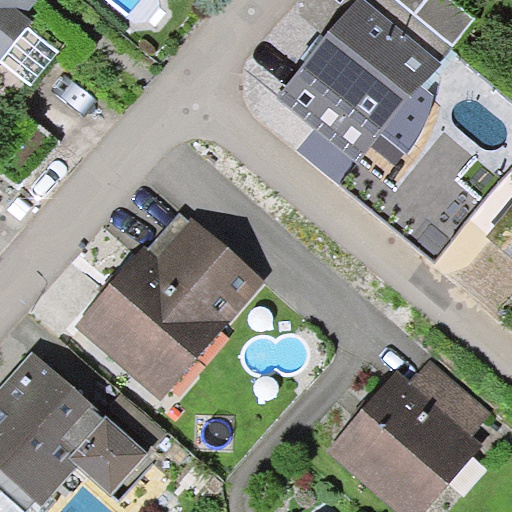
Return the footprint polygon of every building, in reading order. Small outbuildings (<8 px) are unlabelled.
[(0,0),(0,60),(28,25),(33,20),(26,14),(37,0),(0,0)] [(454,47),(397,0),(359,0),(327,38),(275,99),(312,129),(353,163),(357,165),(365,155),(382,135),(422,87),(454,47)] [(327,38),(359,0),(298,0),(299,16),(327,38)] [(475,19),(452,0),(397,0),(454,47),(475,19)] [(61,51),(28,25),(0,60),(32,86),(61,51)] [(434,94),(422,87),(382,135),(404,154),(406,156),(411,151),(416,139),(420,132),(425,124),(429,115),(432,105),(434,94)] [(337,183),(353,163),(312,129),(296,149),(337,183)] [(387,174),(404,154),(382,135),(365,155),(387,174)] [(180,212),(148,249),(157,257),(189,220),(180,212)] [(145,247),(76,325),(161,401),(266,281),(192,217),(189,220),(157,257),(148,249),(145,247)] [(32,351),(0,387),(0,468),(42,506),(77,466),(110,495),(148,452),(104,414),(32,351)] [(409,381),(396,370),(325,452),(395,511),(423,511),(482,445),(470,435),(489,412),(428,360),(409,381)] [(121,394),(104,414),(148,452),(166,433),(121,394)]
